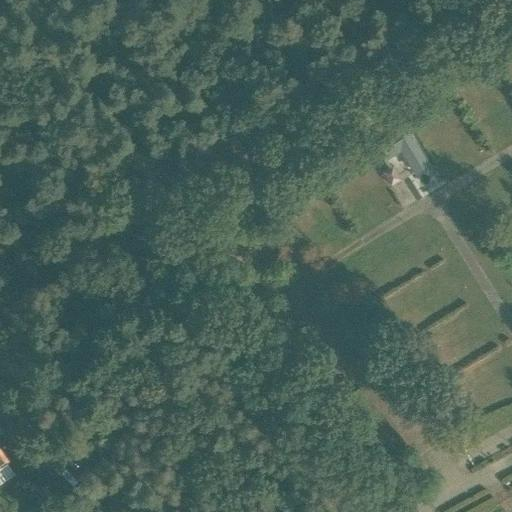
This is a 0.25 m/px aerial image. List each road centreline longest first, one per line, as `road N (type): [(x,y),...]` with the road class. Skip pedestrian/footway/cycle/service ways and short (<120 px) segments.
road 1 (track): [(108,233),(436,0)]
road 2 (unclassified): [(346,511),(108,233)]
road 3 (unclassified): [(108,233),(0,100)]
road 4 (unclassified): [(0,304),(108,233)]
